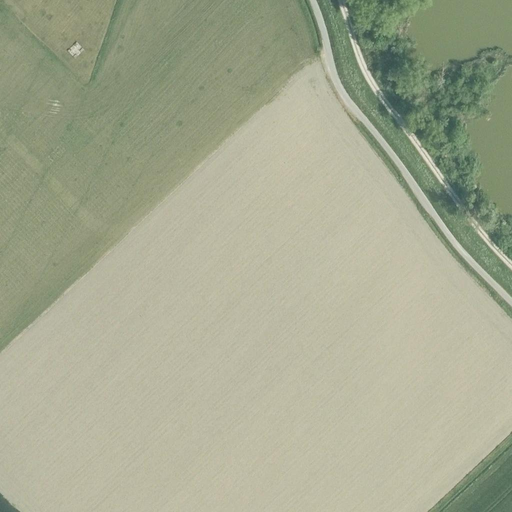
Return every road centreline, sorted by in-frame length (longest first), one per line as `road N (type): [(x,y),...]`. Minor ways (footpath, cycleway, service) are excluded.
road 1 (unclassified): [(312,0),(342,92),(447,234),(511,302)]
road 2 (track): [(340,0),(367,77),(511,265)]
